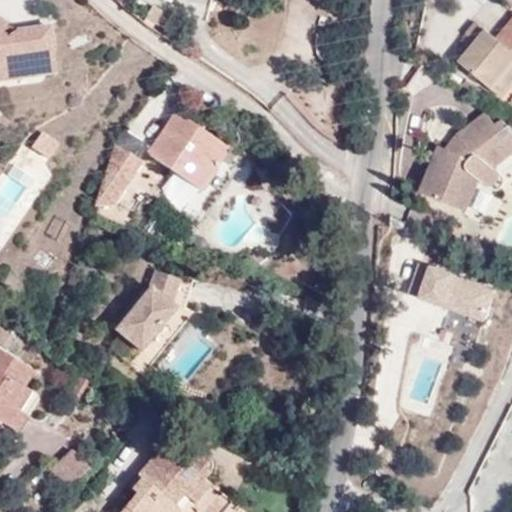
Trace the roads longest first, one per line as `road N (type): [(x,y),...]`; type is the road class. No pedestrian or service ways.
road 1 (residential): [(373,211),(103,0)]
road 2 (tertiary): [(336,482),(373,211)]
road 3 (tertiary): [(373,211),(387,0)]
road 4 (residential): [(449,511),(511,373)]
